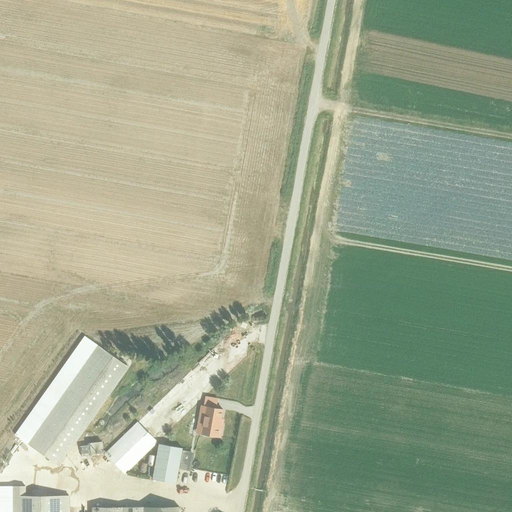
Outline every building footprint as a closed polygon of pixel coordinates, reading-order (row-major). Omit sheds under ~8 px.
[(84,335),(14,434),(28,444),(98,345),(84,335)] [(59,466),(129,367),(98,345),(28,444),(59,466)] [(200,413),(198,423),(203,424),(202,434),(220,437),(222,427),(219,427),(221,418),(223,409),(216,408),(204,406),(201,406),(200,413)] [(125,474),(158,442),(138,422),(105,453),(125,474)] [(159,443),(152,479),(176,483),(182,447),(159,443)] [(198,455),(196,476),(220,478),(222,457),(198,455)] [(87,467),(83,467),(84,482),(98,481),(96,460),(86,461),(87,467)] [(0,486),(0,511),(13,511),(13,496),(13,486),(0,486)] [(69,511),(70,496),(26,496),(26,486),(13,486),(13,496),(13,511),(69,511)]
